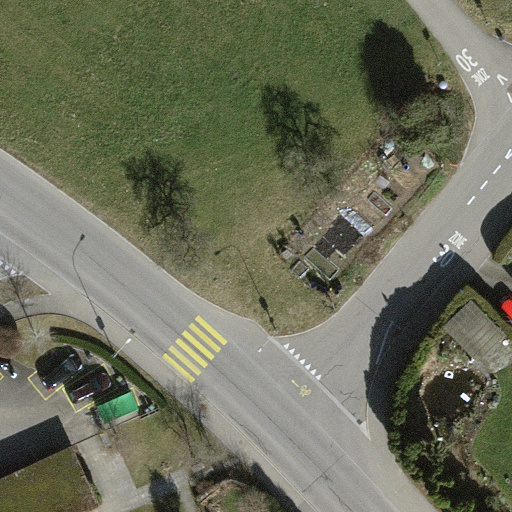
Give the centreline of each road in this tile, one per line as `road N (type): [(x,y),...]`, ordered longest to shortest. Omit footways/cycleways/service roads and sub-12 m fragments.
road 1 (tertiary): [(281,428),(105,266),(7,196)]
road 2 (residential): [(281,428),(511,169)]
road 3 (unclassified): [(511,92),(425,0)]
